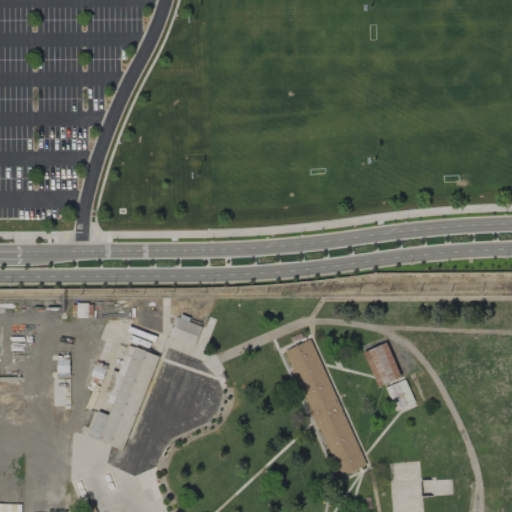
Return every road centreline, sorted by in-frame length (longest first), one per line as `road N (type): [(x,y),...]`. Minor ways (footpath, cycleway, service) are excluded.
road 1 (residential): [(511,223),(253,248),(0,258)]
road 2 (residential): [(0,276),(282,270),(511,247)]
